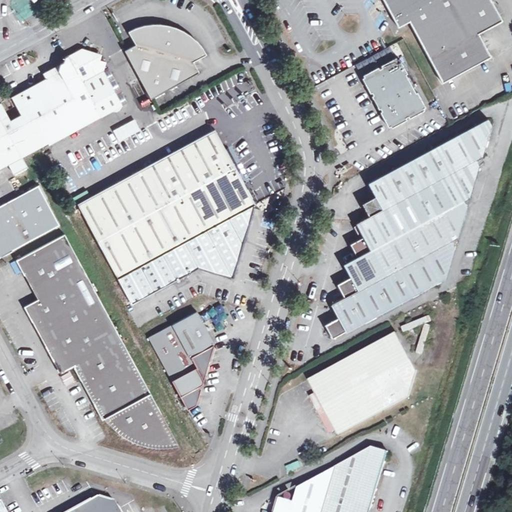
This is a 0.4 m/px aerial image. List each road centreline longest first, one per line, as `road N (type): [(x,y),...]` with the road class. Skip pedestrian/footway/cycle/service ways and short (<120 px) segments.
road 1 (unclassified): [(215,491),(307,169),(299,131),(233,0)]
road 2 (motorway): [(511,274),(441,511)]
road 3 (unclassified): [(215,491),(53,444)]
road 4 (motorway): [(463,511),(511,350)]
